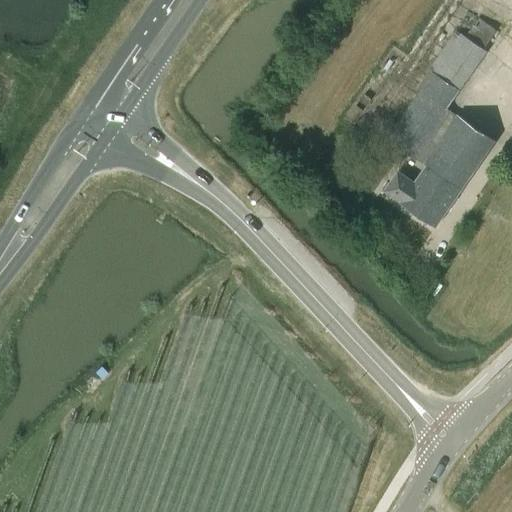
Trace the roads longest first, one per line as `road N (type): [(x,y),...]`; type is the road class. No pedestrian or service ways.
road 1 (tertiary): [(450,441),(231,211),(105,120)]
road 2 (secondary): [(0,269),(105,120)]
road 3 (secondary): [(105,120),(187,0)]
